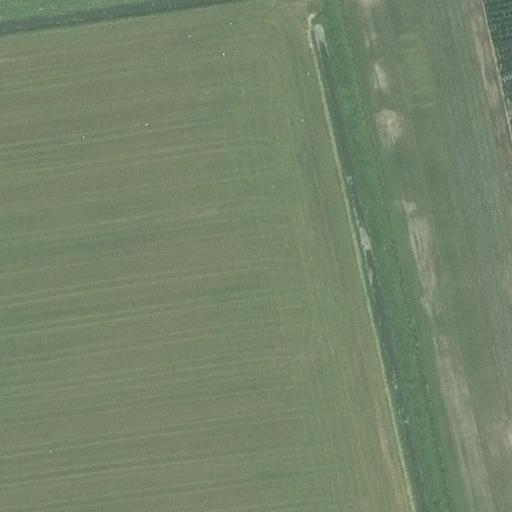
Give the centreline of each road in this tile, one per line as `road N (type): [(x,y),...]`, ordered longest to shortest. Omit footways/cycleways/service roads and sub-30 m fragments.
road 1 (track): [(340,0),(452,511)]
road 2 (track): [(511,304),(445,0)]
